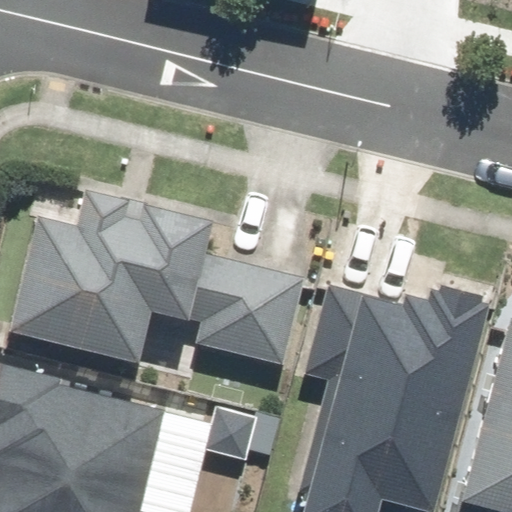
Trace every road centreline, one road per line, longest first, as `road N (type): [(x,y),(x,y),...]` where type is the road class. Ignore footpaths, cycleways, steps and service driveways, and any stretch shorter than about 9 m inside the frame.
road 1 (residential): [(386,107),(0,11)]
road 2 (residential): [(511,140),(386,107)]
